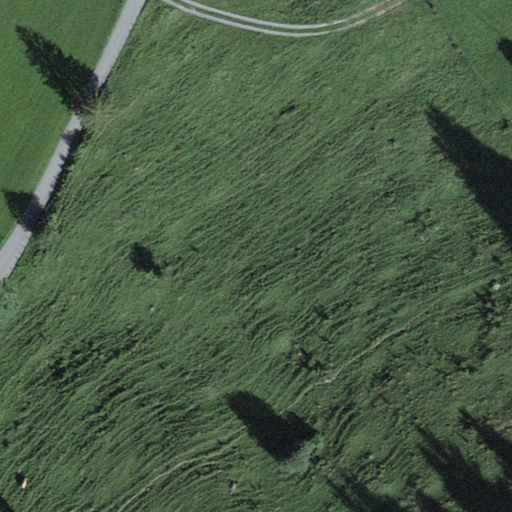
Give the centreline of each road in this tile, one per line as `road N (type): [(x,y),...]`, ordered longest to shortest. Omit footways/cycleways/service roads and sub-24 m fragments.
road 1 (unclassified): [(0,259),(130,0)]
road 2 (track): [(389,0),(344,22),(296,32),(170,0)]
